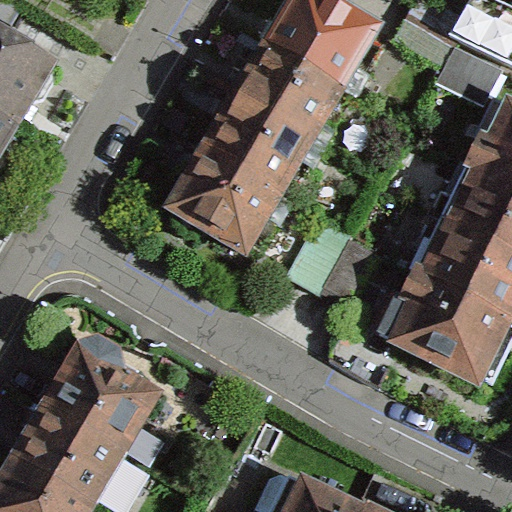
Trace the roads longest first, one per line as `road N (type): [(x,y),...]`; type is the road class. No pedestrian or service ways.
road 1 (residential): [(45,229),(511,502)]
road 2 (residential): [(45,229),(180,0)]
